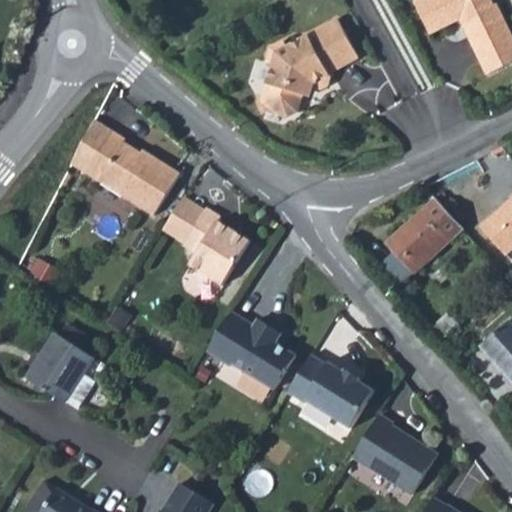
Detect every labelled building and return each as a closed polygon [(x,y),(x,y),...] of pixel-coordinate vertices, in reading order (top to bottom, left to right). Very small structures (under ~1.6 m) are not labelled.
[(418,0),(416,2),(431,33),(452,23),(450,19),(460,14),(470,36),(504,19),(497,4),(494,5),(491,0),(418,0)] [(470,36),(483,60),(511,45),(511,35),(504,19),(470,36)] [(360,56),(340,20),(288,47),(285,42),(273,49),(269,62),(275,64),(264,101),(268,109),(290,116),(298,111),(303,94),(313,88),(320,89),(330,84),(332,77),(330,73),(360,56)] [(511,45),(483,60),(489,75),(511,63),(511,45)] [(87,138),(101,147),(112,130),(96,120),(87,138)] [(87,138),(73,164),(156,215),(182,174),(144,150),(143,153),(125,142),(127,140),(112,130),(101,147),(87,138)] [(436,199),(390,243),(417,272),(464,229),(436,199)] [(511,199),(482,226),(508,254),(511,250),(511,199)] [(198,255),(192,265),(224,285),(252,241),(219,221),(222,217),(208,208),(184,246),(198,255)] [(233,312),(209,351),(233,365),(234,363),(277,389),(297,356),(277,343),(283,334),(260,320),(256,326),(233,312)] [(434,327),(444,339),(461,325),(450,313),(434,327)] [(511,321),(511,320),(482,344),(511,378),(511,321)] [(29,378),(55,395),(80,411),(98,382),(85,374),(96,358),(58,333),(29,378)] [(313,355),(289,393),(306,404),(307,401),(352,429),(376,391),(361,381),(362,379),(347,370),(345,372),(330,362),(329,365),(313,355)] [(380,415),(355,457),(415,494),(439,455),(393,427),(394,424),(380,415)] [(209,511),(215,504),(182,483),(163,511),(209,511)] [(58,489),(43,511),(97,511),(93,509),(92,510),(58,489)]
